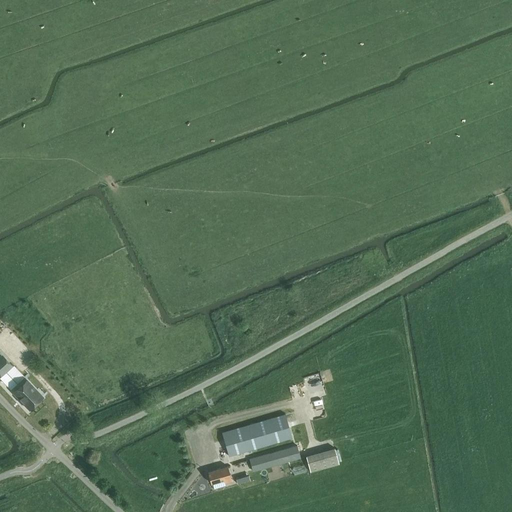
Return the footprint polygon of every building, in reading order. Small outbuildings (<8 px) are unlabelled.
[(0,358),(0,373),(1,374),(10,365),(2,357),(0,358)] [(15,392),(29,408),(41,397),(27,381),(15,392)] [(285,414),(222,432),(228,456),(292,437),(285,414)] [(253,471),(276,464),(300,457),(297,445),(273,452),(250,459),(253,471)] [(306,456),(310,469),(310,472),(339,464),(335,447),(306,456)] [(211,483),(224,479),(225,483),(232,481),(227,466),(207,472),(211,483)]
